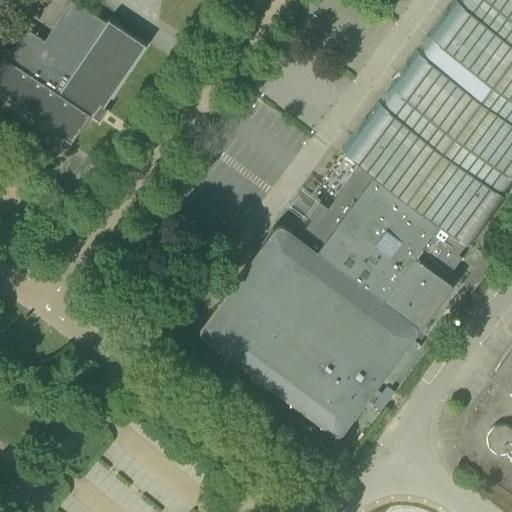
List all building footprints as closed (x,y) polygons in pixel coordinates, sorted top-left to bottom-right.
[(44,41),(24,28),(0,64),(0,96),(70,144),(89,117),(99,124),(108,110),(107,109),(106,110),(103,108),(146,45),(108,20),(106,23),(72,0),(44,41)] [(190,0),(185,6),(193,14),(201,5),(195,0),(190,0)] [(344,429),(415,334),(453,284),(437,272),(441,267),(437,263),(443,256),(455,265),(462,257),(458,254),(465,244),(470,248),(511,191),(511,0),(453,0),(341,150),(365,169),(357,179),(352,174),(314,224),(328,234),(317,249),(284,225),(282,224),(279,224),(277,224),(275,225),(274,226),(273,227),(201,325),(200,326),(200,327),(199,329),(199,330),(200,331),(200,332),(200,333),(201,334),(202,335),(203,336),(331,431),(334,432),(335,432),(336,432),(338,432),(340,431),(342,430),(344,429)] [(449,273),(455,265),(443,256),(437,263),(441,267),(449,273)] [(218,357),(200,343),(192,353),(210,367),(218,357)] [(511,347),(491,375),(497,379),(467,420),(469,433),(466,437),(467,445),(472,448),(473,461),(511,489),(511,347)]
